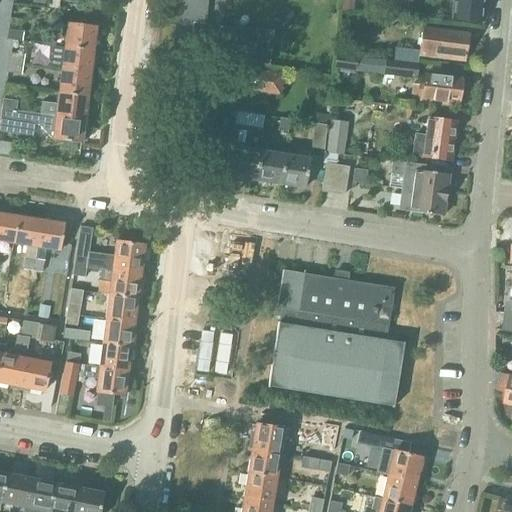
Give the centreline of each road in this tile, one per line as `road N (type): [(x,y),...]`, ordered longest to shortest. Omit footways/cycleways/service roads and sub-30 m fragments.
road 1 (residential): [(477,258),(187,210)]
road 2 (residential): [(187,210),(153,455)]
road 3 (residential): [(484,193),(503,0)]
road 4 (residential): [(477,448),(477,258)]
road 5 (unclassified): [(124,187),(115,151),(136,0)]
road 6 (residential): [(153,455),(0,424)]
road 7 (residential): [(124,187),(112,194),(0,176)]
